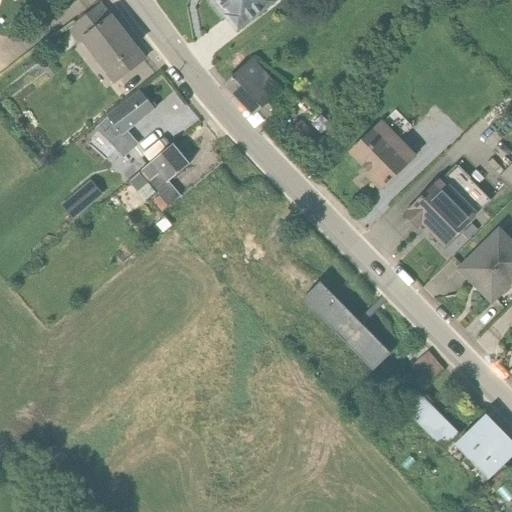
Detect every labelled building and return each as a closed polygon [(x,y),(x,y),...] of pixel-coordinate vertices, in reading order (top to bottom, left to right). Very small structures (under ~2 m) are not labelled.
[(217,0),(228,14),(225,17),(236,31),(278,0),(217,0)] [(100,4),(54,40),(66,53),(80,41),(106,73),(104,74),(112,84),(144,60),(111,17),(110,17),(100,4)] [(252,60),(226,85),(253,115),(259,109),(269,120),(284,106),(276,96),(282,91),(252,60)] [(140,92),(95,129),(123,159),(138,145),(126,132),(154,110),(140,92)] [(300,121),(289,130),(302,146),(313,136),(300,121)] [(382,122),(350,152),(368,172),(366,175),(380,191),(415,157),(382,122)] [(318,137),(307,147),(317,158),(328,148),(318,137)] [(172,145),(127,182),(147,204),(148,203),(157,216),(180,197),(168,182),(188,165),(172,145)] [(511,165),(502,176),(511,186),(511,165)] [(456,167),(405,214),(418,228),(422,224),(443,245),(489,202),(456,167)] [(90,181),(60,207),(72,221),(102,195),(90,181)] [(511,241),(500,230),(457,270),(470,284),(474,281),(495,301),(511,283),(511,241)] [(322,278),(306,293),(377,367),(393,352),(322,278)] [(427,353),(411,367),(417,379),(425,388),(444,372),(427,353)] [(413,390),(398,404),(442,449),(457,435),(413,390)] [(511,444),(485,417),(455,447),(488,480),(508,461),(511,465),(511,444)]
